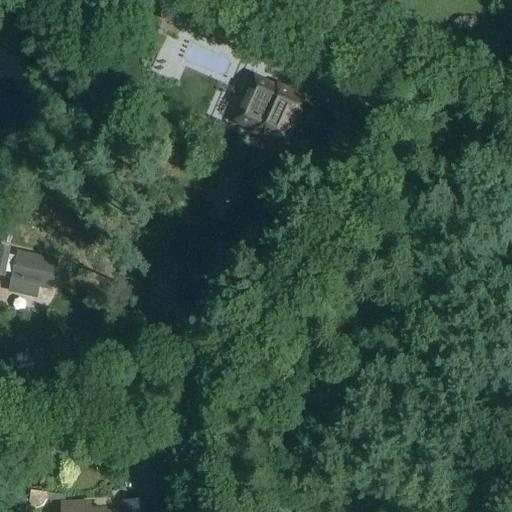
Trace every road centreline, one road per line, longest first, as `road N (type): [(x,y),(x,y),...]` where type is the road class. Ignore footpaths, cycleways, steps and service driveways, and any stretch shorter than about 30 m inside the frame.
road 1 (track): [(209,392),(430,115),(445,110),(511,126)]
road 2 (track): [(430,115),(195,0)]
road 3 (track): [(0,427),(160,419),(209,392)]
road 4 (track): [(202,511),(209,392)]
